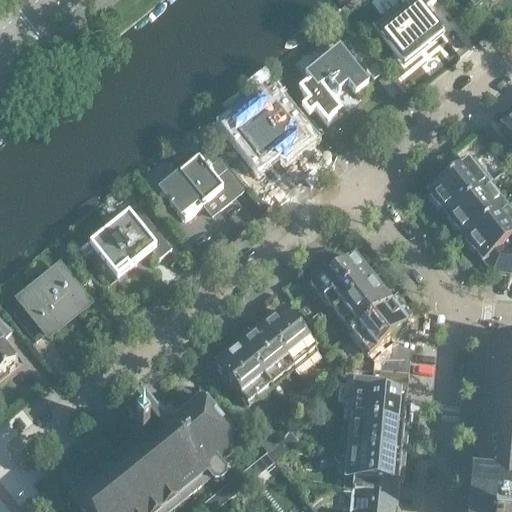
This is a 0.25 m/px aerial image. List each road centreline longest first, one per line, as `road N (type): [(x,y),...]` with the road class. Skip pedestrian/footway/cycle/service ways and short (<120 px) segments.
road 1 (residential): [(0,473),(358,183)]
road 2 (residential): [(438,511),(456,310)]
road 3 (residential): [(358,183),(511,62)]
road 4 (residential): [(456,310),(358,183)]
